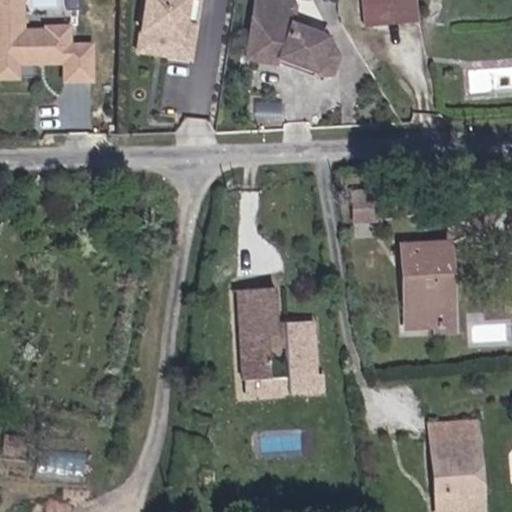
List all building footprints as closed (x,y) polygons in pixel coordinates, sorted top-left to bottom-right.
[(69,43),(69,25),(47,25),(47,28),(23,28),(22,0),(0,0),(0,74),(17,74),(17,57),(47,57),(47,60),(65,60),(65,78),(91,78),(91,43),(69,43)] [(185,0),(143,0),(135,49),(186,58),(193,23),(181,21),(185,0)] [(196,0),(185,0),(181,21),(193,23),(196,0)] [(342,55),(331,40),(297,24),(287,22),(289,0),(254,0),(248,56),(279,59),(282,54),(324,75),(332,74),(342,55)] [(425,28),(424,0),(365,0),(365,19),(365,30),(425,28)] [(511,25),(467,29),(470,55),(511,51),(511,25)] [(382,215),(382,196),(356,195),(356,215),(382,215)] [(454,246),(401,248),(405,328),(447,327),(446,289),(456,289),(454,246)] [(314,321),(279,321),(279,287),(240,287),(240,375),(240,392),(289,392),(324,392),(324,374),(316,374),(314,321)] [(456,289),(446,289),(447,327),(457,327),(456,289)] [(428,434),(431,487),(432,508),(457,507),(492,505),(485,431),(428,434)]
